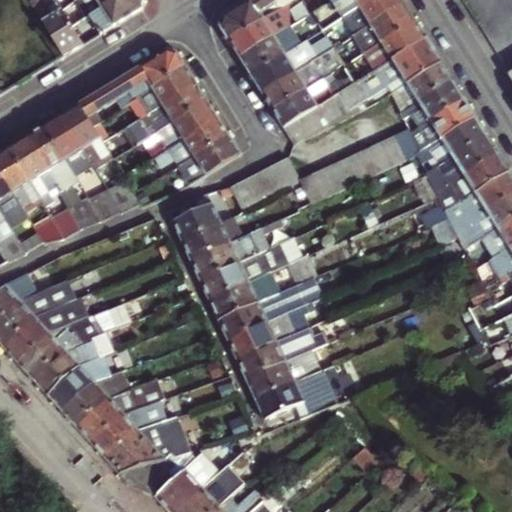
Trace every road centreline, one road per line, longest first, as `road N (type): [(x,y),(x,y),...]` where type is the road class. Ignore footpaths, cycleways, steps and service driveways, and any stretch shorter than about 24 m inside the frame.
road 1 (residential): [(0,123),(182,12)]
road 2 (residential): [(0,385),(119,511)]
road 3 (residential): [(266,157),(182,12)]
road 4 (residential): [(511,130),(429,0)]
